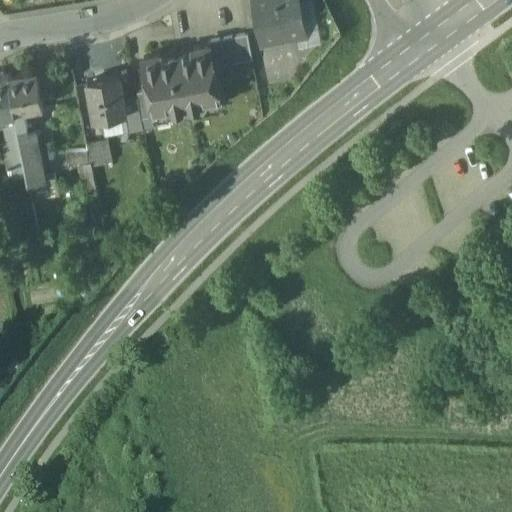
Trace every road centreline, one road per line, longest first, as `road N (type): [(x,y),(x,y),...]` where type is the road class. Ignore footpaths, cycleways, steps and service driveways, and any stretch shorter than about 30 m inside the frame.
road 1 (secondary): [(427,37),(199,223),(144,282),(0,473)]
road 2 (track): [(323,429),(511,430)]
road 3 (tertiary): [(146,0),(69,29),(0,39)]
